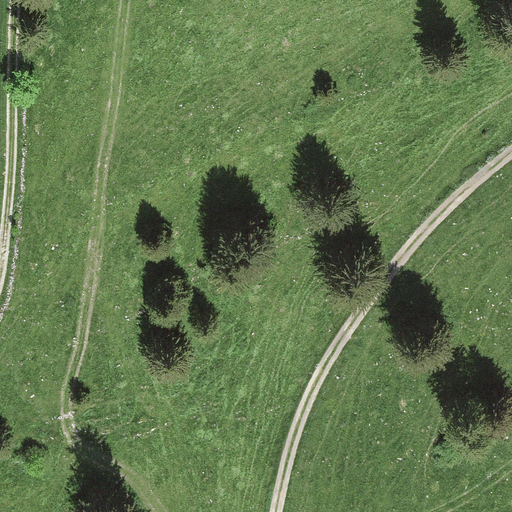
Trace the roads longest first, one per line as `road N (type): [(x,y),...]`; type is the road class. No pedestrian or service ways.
road 1 (track): [(277,511),(306,391),(391,268),(511,151)]
road 2 (track): [(0,261),(9,224),(19,0)]
